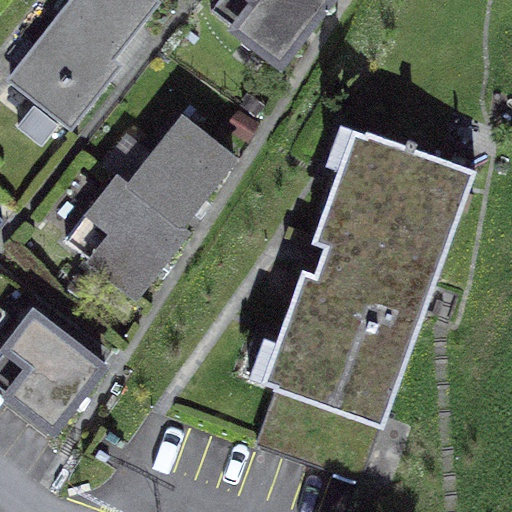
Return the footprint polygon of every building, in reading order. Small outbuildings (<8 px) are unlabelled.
[(69,0),(9,73),(67,122),(119,60),(107,49),(147,0),(69,0)] [(323,0),(231,0),(223,11),(281,56),(323,0)] [(182,117),(131,183),(185,224),(236,158),(182,117)] [(263,386),(372,428),(468,180),(360,138),(263,386)] [(117,229),(95,259),(134,289),(185,224),(131,183),(123,176),(95,212),(117,229)] [(41,312),(0,365),(0,387),(64,436),(115,369),(41,312)]
